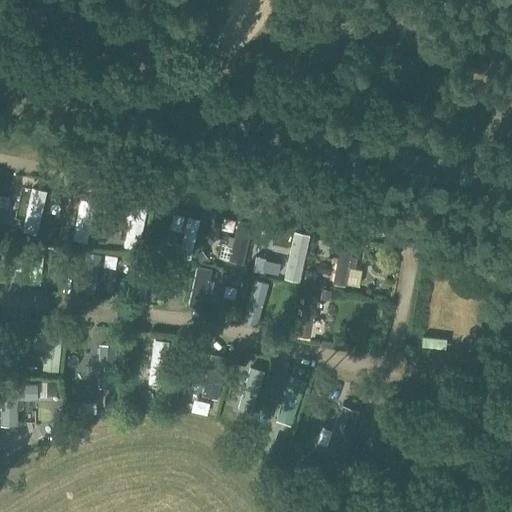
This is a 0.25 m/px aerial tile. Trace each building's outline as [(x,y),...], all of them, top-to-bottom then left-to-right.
[(33,186),(23,231),(37,234),(48,189),(33,186)] [(74,238),(88,241),(96,200),(82,197),(74,238)] [(138,248),(147,205),(132,202),(124,245),(138,248)] [(219,205),(210,244),(221,247),(230,208),(219,205)] [(190,258),(199,218),(188,216),(179,255),(190,258)] [(229,259),(243,262),(252,222),(239,219),(229,259)] [(45,230),(44,236),(54,239),(56,232),(45,230)] [(97,239),(106,241),(108,232),(99,230),(97,239)] [(285,274),(299,277),(308,235),(294,232),(285,274)] [(340,240),(333,281),(345,283),(345,281),(348,266),(352,243),(340,240)] [(28,280),(40,282),(43,258),(48,259),(49,251),(44,250),(45,247),(33,245),(28,280)] [(15,246),(14,256),(23,258),(25,248),(15,246)] [(71,249),(70,257),(77,258),(78,250),(71,249)] [(206,256),(201,249),(193,254),(198,262),(206,256)] [(87,252),(81,286),(93,288),(99,254),(87,252)] [(123,254),(122,262),(130,263),(131,255),(123,254)] [(249,259),(254,271),(262,267),(257,256),(249,259)] [(145,297),(153,262),(140,259),(133,294),(145,297)] [(181,263),(178,276),(188,278),(191,265),(181,263)] [(247,263),(240,264),(241,272),(249,271),(247,263)] [(211,268),(197,265),(188,303),(202,307),(211,268)] [(315,270),(306,268),(303,282),(312,284),(315,270)] [(240,285),(243,275),(235,273),(232,283),(240,285)] [(253,277),(242,320),(257,324),(268,281),(253,277)] [(295,292),(314,296),(316,286),(297,282),(295,292)] [(328,297),(330,288),(323,286),(321,296),(328,297)] [(297,336),(309,338),(317,297),(304,295),(297,336)] [(48,327),(47,331),(45,347),(43,368),(58,370),(63,329),(48,327)] [(78,332),(78,352),(94,353),(95,333),(78,332)] [(153,339),(148,382),(163,384),(168,340),(153,339)] [(115,386),(115,344),(100,344),(99,386),(115,386)] [(216,398),(225,357),(211,354),(202,394),(216,398)] [(237,409),(252,413),(264,371),(249,366),(237,409)] [(304,381),(291,376),(277,417),(290,422),(304,381)] [(46,392),(56,392),(57,380),(46,380),(46,382),(46,392)] [(0,384),(0,387),(0,427),(15,427),(15,410),(22,410),(22,401),(35,402),(36,385),(0,384)] [(124,408),(135,410),(136,398),(126,396),(124,408)] [(112,397),(104,397),(104,409),(113,409),(112,397)] [(340,460),(358,410),(341,404),(332,429),(327,445),(326,446),(335,449),(332,457),(340,460)] [(240,425),(239,429),(237,436),(245,443),(248,432),(249,427),(240,425)] [(266,454),(279,459),(284,445),(271,440),(266,454)]
